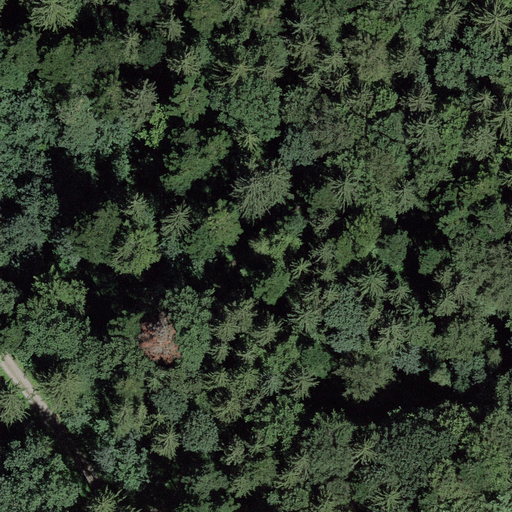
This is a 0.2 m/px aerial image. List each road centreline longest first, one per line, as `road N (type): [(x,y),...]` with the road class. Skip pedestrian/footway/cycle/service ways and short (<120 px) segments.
road 1 (track): [(151,511),(250,247),(336,192),(431,175),(511,183)]
road 2 (track): [(0,349),(121,511)]
